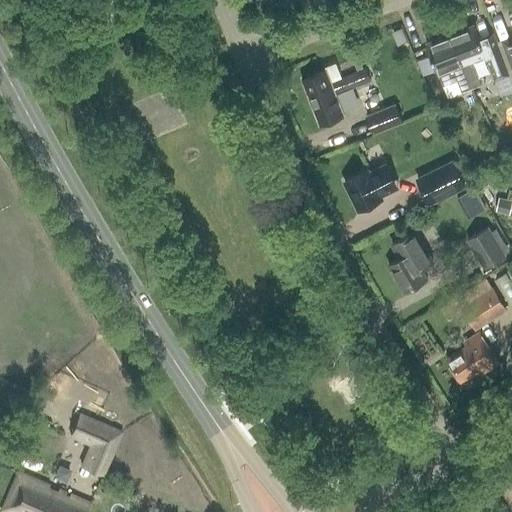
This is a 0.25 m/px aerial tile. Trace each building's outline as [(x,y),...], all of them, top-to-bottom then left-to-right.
[(465,77),(470,88),(479,85),(469,62),(484,56),(493,78),(507,72),(495,42),(483,47),(474,24),(449,34),(466,75),(465,77)] [(438,75),(439,74),(444,86),(456,81),(461,92),(470,88),(465,77),(466,75),(449,34),(425,44),(438,75)] [(335,95),(368,82),(363,69),(329,83),(324,71),(299,81),(318,126),(343,115),(335,95)] [(396,103),(366,114),(373,133),(403,122),(396,103)] [(511,146),(502,151),(507,161),(511,158),(511,146)] [(502,151),(492,156),(497,166),(507,161),(502,151)] [(430,205),(468,186),(455,159),(416,178),(430,205)] [(389,164),(369,173),(368,172),(344,182),(356,210),(380,200),(379,197),(399,189),(389,164)] [(511,200),(499,197),(496,212),(510,215),(511,205),(511,200)] [(489,225),(466,239),(484,268),(506,254),(489,225)] [(399,258),(387,266),(403,292),(425,278),(419,269),(431,262),(412,231),(390,245),(399,258)] [(486,278),(441,307),(449,319),(464,310),(475,329),(506,310),(486,278)] [(481,374),(498,363),(478,332),(462,343),(465,347),(446,360),(460,381),(478,369),(481,374)] [(84,466),(105,474),(123,431),(81,414),(73,435),(93,443),(84,466)] [(88,511),(93,502),(72,493),(72,494),(20,472),(3,511),(6,511),(88,511)]
